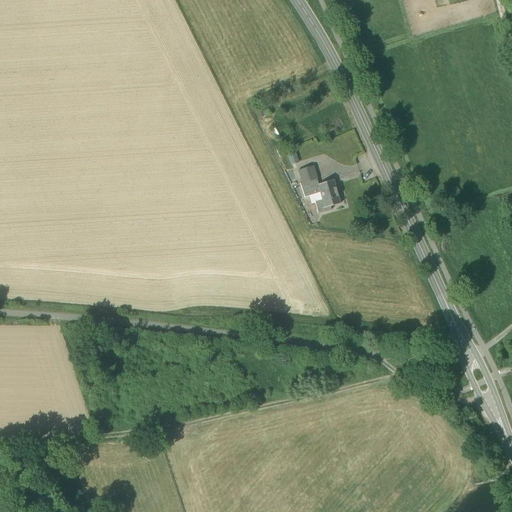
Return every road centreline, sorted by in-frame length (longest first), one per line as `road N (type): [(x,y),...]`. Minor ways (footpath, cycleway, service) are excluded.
road 1 (tertiary): [(295,0),(339,71),(511,449)]
road 2 (track): [(491,403),(473,404),(422,381),(385,379),(152,429)]
road 3 (track): [(180,303),(451,338),(467,352),(511,325)]
